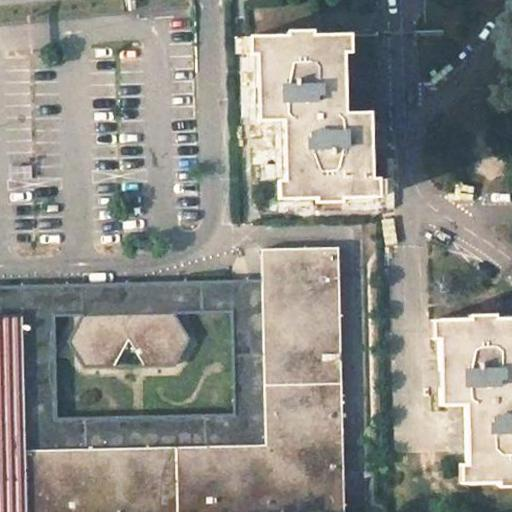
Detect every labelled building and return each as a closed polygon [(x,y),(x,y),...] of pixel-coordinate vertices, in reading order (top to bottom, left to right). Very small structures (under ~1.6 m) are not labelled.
[(287,36),(249,37),(250,56),(256,56),(258,122),(283,121),(283,130),(284,180),(277,180),(278,200),(316,199),(316,203),(342,203),(342,199),(379,198),(379,179),(372,179),(371,127),(371,113),(346,114),(345,84),(345,69),(345,54),(351,54),(351,35),(313,36),(313,31),(287,32),(287,36)] [(338,248),(262,250),(262,281),(339,279),(338,248)] [(262,281),(263,311),(340,309),(339,279),(262,281)] [(265,385),(264,324),(263,311),(262,281),(248,281),(0,288),(0,318),(22,318),(25,451),(56,450),(86,450),(116,449),(145,448),(176,448),(226,446),(266,446),(265,415),(265,385)] [(469,319),(431,320),(431,339),(438,339),(440,404),(464,404),(465,412),(465,451),(465,463),(459,463),(459,483),(497,482),(497,486),(511,485),(511,317),(495,318),(495,314),(469,315),(469,319)] [(26,511),(25,451),(22,318),(0,318),(0,511),(26,511)] [(340,323),(264,324),(265,385),(342,383),(340,323)] [(342,383),(265,385),(265,415),(342,413),(342,383)] [(342,413),(265,415),(266,446),(267,468),(343,465),(342,413)] [(227,511),(226,446),(176,448),(176,511),(227,511)] [(266,446),(226,446),(227,511),(344,511),(343,465),(267,468),(266,446)] [(146,511),(145,448),(116,449),(116,511),(146,511)] [(176,511),(176,448),(145,448),(146,511),(176,511)] [(116,511),(116,449),(86,450),(86,511),(116,511)] [(56,511),(56,450),(25,451),(26,511),(56,511)] [(86,511),(86,450),(56,450),(56,511),(86,511)]
